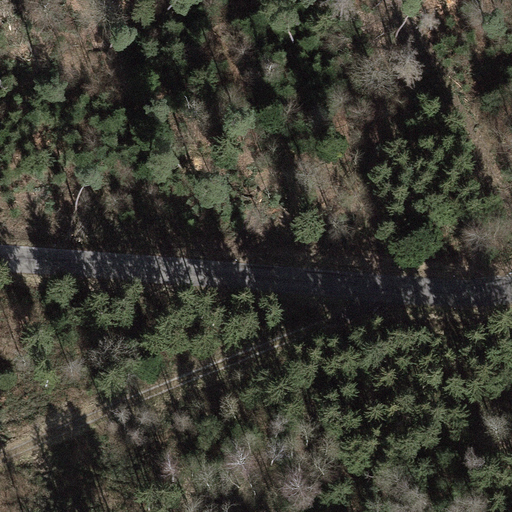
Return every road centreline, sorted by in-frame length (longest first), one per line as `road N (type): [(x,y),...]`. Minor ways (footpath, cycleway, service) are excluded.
road 1 (tertiary): [(511,282),(404,286),(0,255)]
road 2 (track): [(0,452),(404,286)]
